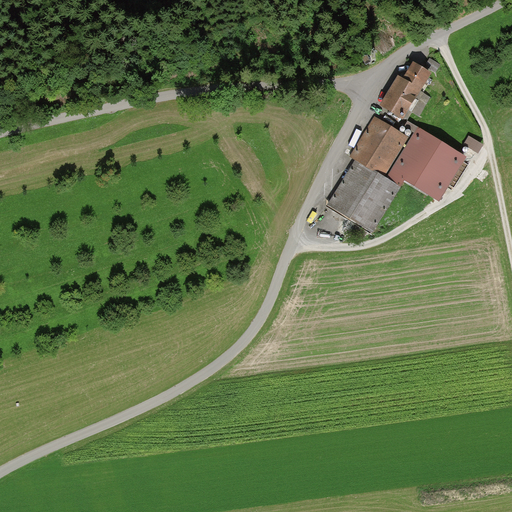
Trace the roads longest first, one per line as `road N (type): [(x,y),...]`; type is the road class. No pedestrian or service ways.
road 1 (unclassified): [(380,76),(329,163),(262,321),(220,366),(0,478)]
road 2 (unclassified): [(380,76),(187,92),(0,134)]
road 3 (track): [(491,147),(461,187),(401,232),(358,250),(290,251)]
road 4 (track): [(511,247),(488,137),(438,36)]
road 5 (unclassified): [(508,0),(380,76)]
